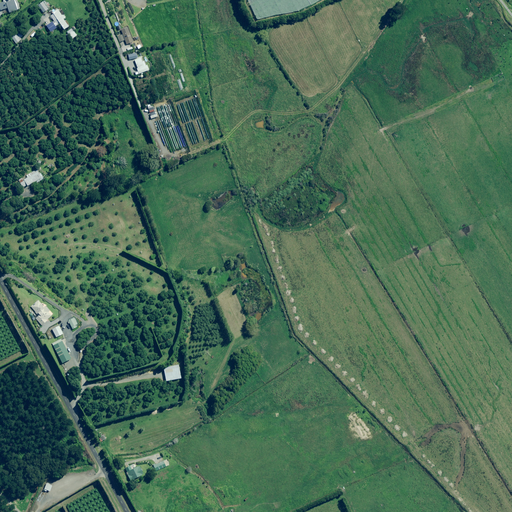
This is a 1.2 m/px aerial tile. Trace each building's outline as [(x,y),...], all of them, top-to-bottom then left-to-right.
[(12,0),(5,3),(9,12),(17,9),(17,8),(20,7),(17,0),(12,0)] [(47,3),(45,1),(38,5),(43,12),(49,9),(45,4),(47,3)] [(65,14),(60,8),(51,15),(58,25),(59,24),(63,30),(68,26),(63,19),(65,18),(63,15),(65,14)] [(56,28),(52,22),(46,25),(50,32),(56,28)] [(73,39),(77,35),(74,31),(76,29),(73,26),(67,32),(73,39)] [(125,40),(126,44),(133,42),(128,27),(121,30),(122,34),(117,36),(120,42),(125,40)] [(23,36),(20,31),(11,37),(16,43),(21,40),(20,38),(23,36)] [(142,62),(141,60),(144,59),(143,55),(139,57),(139,58),(134,60),(139,73),(149,70),(147,65),(146,65),(144,61),(142,62)] [(154,111),(153,109),(148,110),(149,113),(151,119),(158,116),(156,112),(155,112),(154,111)] [(34,182),(35,184),(44,179),(41,173),(39,174),(37,170),(30,173),(32,175),(23,180),(22,179),(19,180),(23,187),(27,185),(27,186),(34,182)] [(31,307),(35,312),(37,315),(37,314),(39,316),(35,318),(42,326),(47,321),(47,320),(51,316),(48,312),(50,311),(43,303),(41,304),(38,300),(31,307)] [(79,323),(75,317),(68,321),(73,329),(77,327),(75,325),(79,323)] [(63,334),(59,326),(52,330),(56,337),(63,334)] [(71,359),(61,339),(52,344),(62,363),(71,359)] [(181,378),(178,365),(164,368),(166,381),(181,378)] [(169,465),(167,460),(153,466),(156,471),(169,465)] [(139,466),(135,468),(133,464),(130,466),(125,468),(128,474),(128,475),(130,480),(132,479),(132,480),(143,474),(139,466)] [(44,491),(47,492),(47,491),(50,492),(52,486),(47,484),(44,491)]
